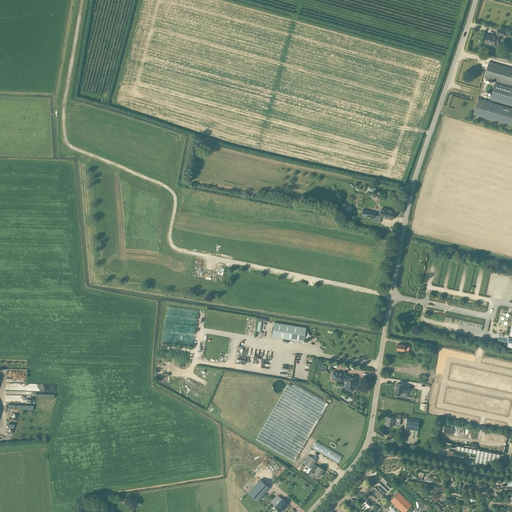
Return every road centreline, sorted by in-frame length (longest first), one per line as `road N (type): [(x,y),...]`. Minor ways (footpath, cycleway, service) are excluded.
road 1 (tertiary): [(310,511),(370,434),(414,192),(475,0)]
road 2 (unknown): [(391,296),(173,248),(171,192),(64,137),(79,0)]
